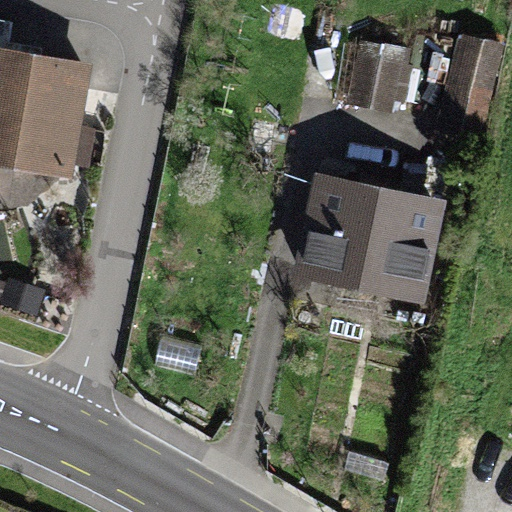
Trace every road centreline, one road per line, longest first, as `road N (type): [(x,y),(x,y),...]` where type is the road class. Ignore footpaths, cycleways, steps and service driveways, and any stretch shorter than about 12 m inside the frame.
road 1 (residential): [(153,28),(61,434)]
road 2 (secondary): [(208,511),(61,434)]
road 3 (residential): [(5,0),(153,28)]
